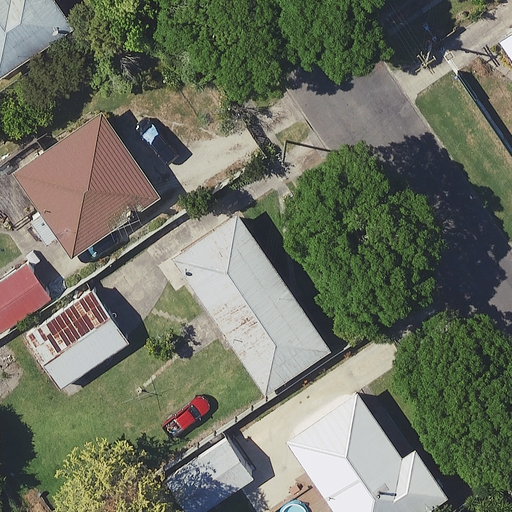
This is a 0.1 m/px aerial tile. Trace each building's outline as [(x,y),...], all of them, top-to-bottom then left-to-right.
[(0,0),(0,56),(61,17),(50,0),(0,0)] [(511,7),(487,25),(511,61),(511,7)] [(88,101),(6,156),(0,159),(0,192),(15,182),(25,199),(17,204),(34,230),(49,220),(63,241),(145,187),(88,101)] [(319,337),(229,201),(165,244),(255,379),(319,337)] [(0,315),(37,285),(9,252),(0,259),(0,315)] [(118,332),(81,277),(41,304),(16,321),(53,376),(118,332)] [(392,436),(344,367),(271,418),(317,485),(295,501),(302,511),(391,511),(435,482),(400,431),(392,436)] [(186,508),(244,467),(240,461),(271,439),(248,405),(158,469),(186,508)]
